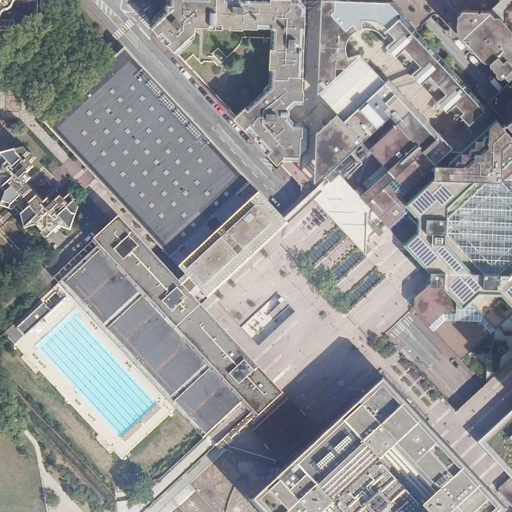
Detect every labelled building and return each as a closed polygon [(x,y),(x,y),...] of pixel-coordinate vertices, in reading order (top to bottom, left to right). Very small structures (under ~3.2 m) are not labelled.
[(0,0),(0,20),(2,15),(3,14),(8,13),(12,10),(12,5),(16,1),(21,1),(22,0),(0,0)] [(153,0),(164,11),(168,8),(170,6),(176,0),(351,0),(389,1),(407,20),(414,29),(416,28),(417,29),(418,29),(420,29),(421,28),(422,26),(423,24),(424,22),(433,14),(434,14),(436,14),(438,15),(449,27),(450,28),(450,35),(451,38),(452,39),(453,40),(456,40),(459,39),(461,36),(460,35),(457,32),(426,0),(153,0)] [(511,134),(497,118),(492,113),(486,107),(414,29),(407,20),(389,1),(351,0),(176,0),(170,6),(168,8),(164,11),(156,18),(156,25),(156,29),(275,158),(281,165),(295,179),(307,192),(310,196),(313,199),(338,226),(348,237),(357,247),(365,255),(367,257),(376,267),(386,278),(409,302),(410,302),(420,313),(439,333),(442,336),(443,338),(462,358),(482,339),(495,326),(494,353),(488,353),(486,384),(501,401),(511,413),(511,412),(511,134)] [(511,0),(426,0),(457,32),(460,35),(461,36),(474,51),(483,61),(491,61),(490,61),(489,63),(490,64),(491,65),(493,65),(493,67),(494,68),(496,69),(497,69),(496,72),(496,73),(497,75),(499,76),(502,76),(505,74),(508,78),(509,78),(508,82),(505,85),(511,92),(511,0)] [(114,231),(99,245),(62,279),(180,406),(206,435),(221,452),(226,448),(232,450),(275,463),(280,458),(385,361),(372,347),(375,345),(354,322),(347,315),(345,313),(339,306),(338,305),(327,293),(326,292),(320,285),(319,284),(307,272),(306,271),(300,264),(298,262),(283,246),(285,228),(284,227),(280,223),(277,220),(263,205),(258,200),(247,187),(121,51),(116,56),(112,53),(109,55),(113,59),(52,115),(50,118),(44,122),(98,181),(85,193),(81,196),(114,231)] [(507,109),(511,113),(511,92),(505,85),(487,102),(500,115),(507,109)] [(511,134),(511,133),(511,113),(507,109),(500,115),(497,118),(511,134)] [(29,154),(24,148),(4,153),(4,154),(6,162),(3,166),(0,168),(0,170),(2,173),(0,174),(0,180),(5,185),(2,188),(6,193),(3,202),(12,205),(12,204),(13,204),(21,196),(24,199),(33,191),(26,183),(31,179),(26,173),(34,167),(30,163),(36,158),(31,152),(29,154)] [(280,223),(284,227),(285,228),(283,246),(298,262),(338,226),(313,199),(310,196),(307,192),(277,220),(280,223)] [(56,200),(53,202),(49,197),(43,202),(37,195),(28,204),(30,206),(22,215),(21,215),(24,224),(33,222),(47,237),(49,236),(52,233),(59,226),(70,230),(72,226),(79,207),(73,201),(75,199),(70,194),(64,199),(60,196),(56,200)] [(309,272),(307,272),(319,284),(319,283),(357,247),(348,237),(309,272)] [(338,305),(338,303),(376,267),(367,257),(329,293),(327,293),(338,305)] [(354,322),(375,345),(384,336),(385,335),(408,314),(420,314),(420,313),(410,302),(409,302),(386,278),(347,315),(354,322)] [(480,511),(498,496),(502,492),(511,481),(511,472),(488,447),(482,440),(456,412),(385,335),(384,336),(375,345),(372,347),(385,361),(280,458),(275,463),(296,486),(305,478),(331,454),(356,430),(379,410),(382,407),(386,410),(406,432),(430,458),(454,483),(474,505),(477,509),(480,511)] [(456,412),(482,440),(488,447),(511,424),(511,412),(511,413),(501,401),(486,384),(456,412)] [(494,511),(497,510),(488,499),(392,397),(383,387),(373,396),(260,501),(269,511),(270,511),(494,511)] [(511,412),(511,413),(482,440),(488,447),(511,472),(511,412)] [(511,511),(511,481),(502,492),(498,496),(480,511),(477,509),(475,511),(473,511),(511,511)]
